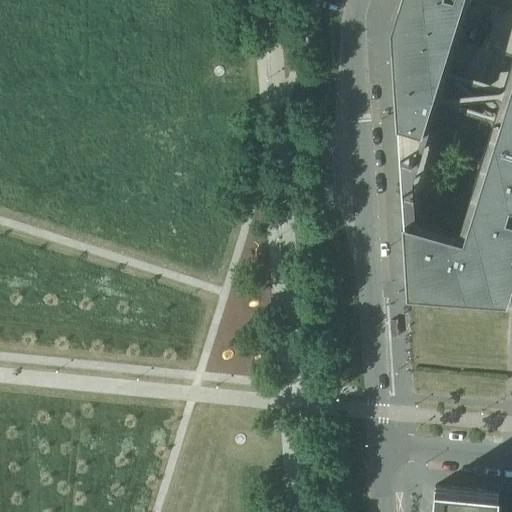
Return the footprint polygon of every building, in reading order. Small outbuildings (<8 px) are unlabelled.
[(397,0),(390,23),(396,120),(421,128),(432,95),(461,0),(397,0)] [(463,236),(402,217),(407,289),(507,299),(511,281),(511,77),(500,116),(463,236)] [(402,217),(463,236),(500,116),(432,95),(421,128),(396,120),(398,152),(435,130),(454,136),(440,164),(407,182),(400,185),(402,217)] [(463,366),(464,342),(421,340),(420,364),(463,366)] [(496,511),(497,510),(495,510),(496,501),(498,501),(498,492),(485,490),(485,491),(474,490),(474,489),(471,489),(471,490),(461,489),(461,488),(458,488),(458,489),(448,488),(448,487),(435,486),(434,490),(435,491),(433,511),(496,511)]
